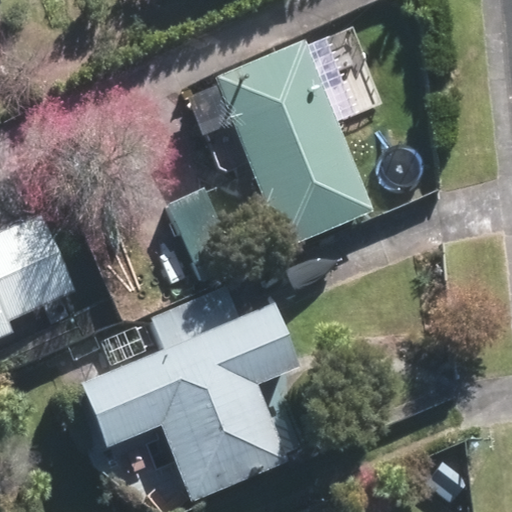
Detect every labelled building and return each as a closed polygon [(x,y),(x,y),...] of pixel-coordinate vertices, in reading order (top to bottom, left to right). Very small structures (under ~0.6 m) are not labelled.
[(287,47),(206,81),(274,238),(354,204),(287,47)] [(236,265),(202,186),(162,204),(196,282),(236,265)] [(0,313),(61,288),(33,222),(0,235),(0,313)] [(256,322),(76,395),(99,451),(160,426),(187,493),(269,459),(242,393),(279,378),(256,322)] [(436,438),(406,475),(449,509),(479,473),(436,438)]
